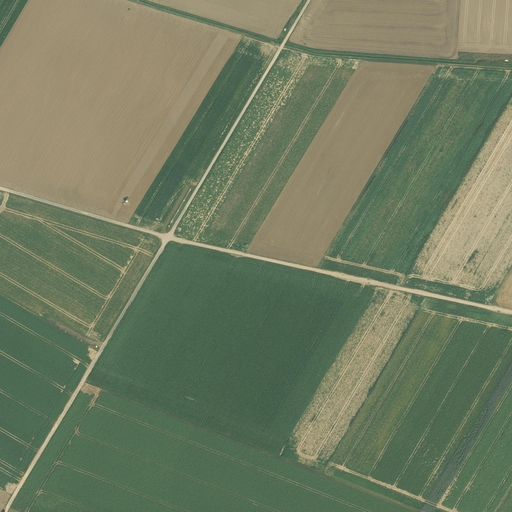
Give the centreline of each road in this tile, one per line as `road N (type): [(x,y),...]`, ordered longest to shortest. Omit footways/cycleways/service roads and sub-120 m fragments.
road 1 (track): [(511,68),(316,54),(131,0)]
road 2 (track): [(83,380),(419,511)]
road 3 (track): [(511,312),(167,237)]
road 4 (track): [(309,0),(167,237)]
road 5 (track): [(167,237),(0,187)]
road 6 (track): [(167,237),(83,380)]
road 7 (track): [(83,380),(5,511)]
